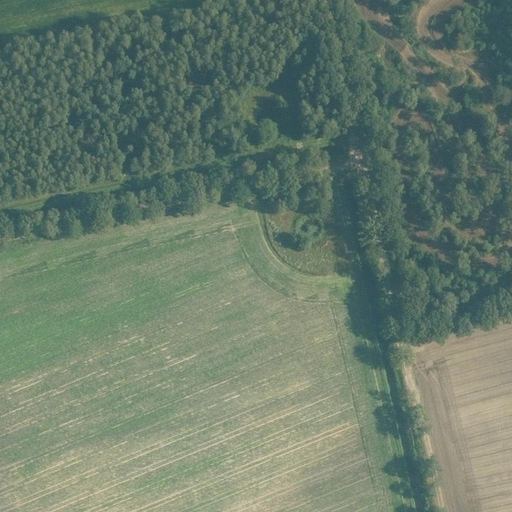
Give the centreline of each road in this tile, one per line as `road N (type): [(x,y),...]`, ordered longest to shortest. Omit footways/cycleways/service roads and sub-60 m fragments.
road 1 (track): [(442,511),(321,0)]
road 2 (track): [(0,241),(360,164)]
road 3 (track): [(0,209),(353,133)]
